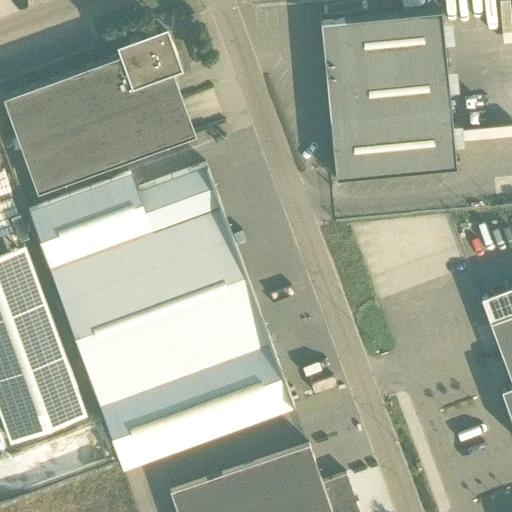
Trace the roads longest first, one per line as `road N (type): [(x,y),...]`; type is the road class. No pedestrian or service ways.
road 1 (unclassified): [(227,0),(403,511)]
road 2 (unknown): [(297,214),(480,176)]
road 3 (unknown): [(480,176),(461,26)]
road 4 (unclassified): [(0,46),(135,0)]
